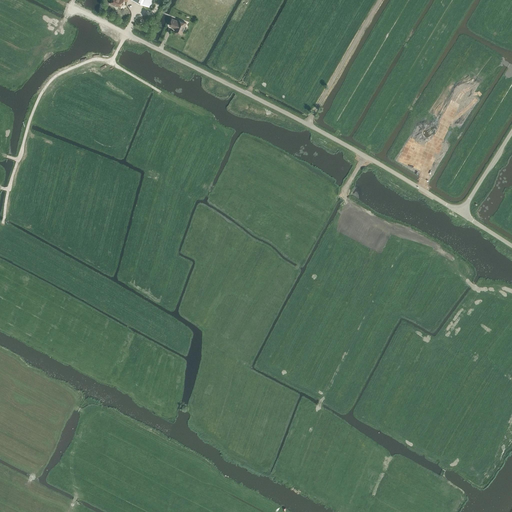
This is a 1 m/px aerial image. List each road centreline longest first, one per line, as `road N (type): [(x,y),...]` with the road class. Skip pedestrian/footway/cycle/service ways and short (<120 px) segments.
road 1 (unclassified): [(461,210),(309,123),(81,11)]
road 2 (track): [(160,91),(102,59),(55,76),(37,98),(0,225)]
road 3 (track): [(380,0),(313,113)]
